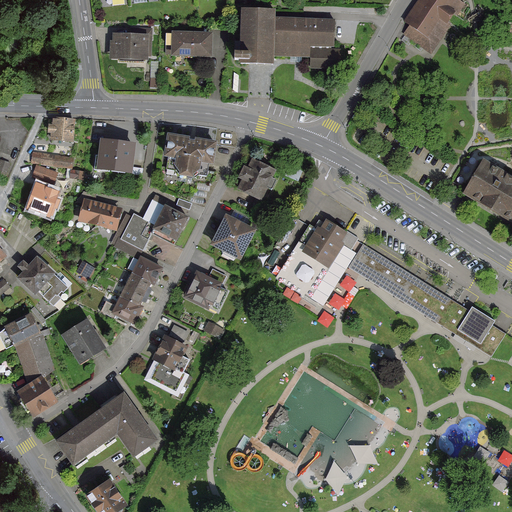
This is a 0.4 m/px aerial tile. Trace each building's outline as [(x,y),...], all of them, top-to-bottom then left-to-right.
[(410,26),(405,34),(431,52),(451,22),(448,21),(453,13),(456,15),(464,3),(459,0),(419,0),(405,22),(410,26)] [(272,12),(243,11),(242,38),(236,38),(236,63),(270,64),(270,56),(272,19),(272,12)] [(272,19),(270,56),(309,57),(309,67),(338,68),(339,49),(332,49),(333,20),(272,19)] [(109,43),(109,59),(146,61),(146,56),(151,56),(152,29),(131,28),(131,36),(113,35),(113,43),(109,43)] [(212,36),(171,34),(170,58),(211,60),(212,36)] [(75,144),(76,120),(48,118),(46,142),(75,144)] [(212,144),(163,137),(157,173),(207,181),(212,144)] [(133,144),(102,141),(98,169),(130,172),(133,144)] [(71,170),(73,159),(31,151),(29,162),(71,170)] [(258,203),(274,172),(247,158),(231,189),(258,203)] [(511,179),(485,164),(465,197),(511,224),(511,179)] [(33,179),(56,187),(60,175),(37,166),(33,179)] [(58,193),(37,186),(29,208),(50,216),(58,193)] [(179,199),(176,205),(190,210),(192,203),(179,199)] [(79,222),(98,226),(103,204),(84,200),(79,222)] [(121,208),(103,204),(98,226),(116,230),(121,208)] [(143,249),(152,233),(174,244),(188,218),(167,207),(157,226),(134,215),(122,238),(143,249)] [(257,231),(226,215),(210,246),(241,262),(257,231)] [(346,233),(325,220),(320,229),(318,227),(303,250),(329,266),(343,243),(341,241),(346,233)] [(445,296),(364,244),(349,268),(430,319),(445,296)] [(54,274),(38,258),(30,266),(24,261),(19,266),(25,271),(19,278),(35,293),(38,291),(54,274)] [(160,270),(138,259),(131,272),(153,283),(160,270)] [(153,283),(131,272),(125,285),(147,296),(153,283)] [(220,286),(193,273),(180,300),(207,313),(220,286)] [(54,274),(38,291),(52,304),(68,287),(54,274)] [(347,277),(341,288),(351,293),(356,282),(347,277)] [(4,280),(0,283),(0,297),(11,288),(4,280)] [(147,296),(125,285),(119,298),(141,309),(147,296)] [(430,319),(429,320),(438,325),(483,353),(485,350),(499,328),(500,327),(446,293),(445,296),(430,319)] [(335,295),(329,305),(340,312),(346,301),(335,295)] [(141,309),(119,298),(113,311),(134,321),(141,309)] [(329,329),(335,319),(325,313),(319,323),(329,329)] [(32,315),(6,327),(14,344),(40,332),(32,315)] [(103,348),(86,321),(64,335),(81,362),(103,348)] [(204,331),(220,340),(225,331),(209,323),(204,331)] [(174,326),(170,336),(184,343),(189,333),(174,326)] [(56,398),(55,396),(63,390),(52,373),(41,337),(18,347),(30,387),(20,394),(33,414),(56,398)] [(187,351),(165,340),(156,359),(178,369),(187,351)] [(124,394),(102,409),(118,431),(134,455),(156,440),(124,394)] [(73,462),(118,431),(102,409),(58,440),(73,462)] [(109,482),(89,495),(99,511),(114,511),(125,505),(109,482)]
